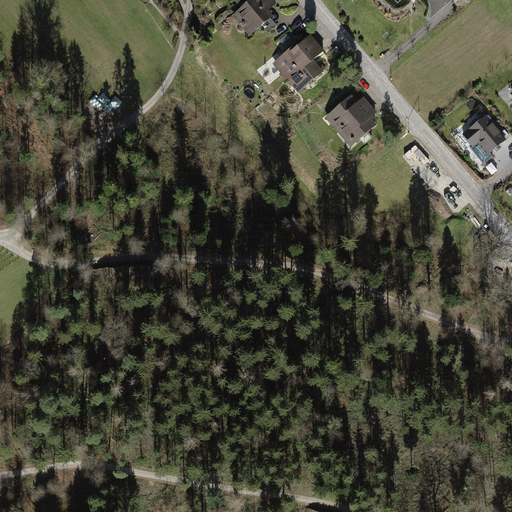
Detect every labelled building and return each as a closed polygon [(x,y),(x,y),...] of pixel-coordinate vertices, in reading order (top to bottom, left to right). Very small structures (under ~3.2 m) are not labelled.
[(274,8),(267,0),(251,0),(240,10),(231,18),(248,39),(273,18),(268,13),(274,8)] [(231,0),(240,10),(251,0),(231,0)] [(273,23),(263,31),(267,36),(277,28),(273,23)] [(271,64),(283,79),(318,50),(306,35),(271,64)] [(336,48),(331,53),(338,61),(343,56),(336,48)] [(283,79),(295,94),(330,65),(318,50),(283,79)] [(270,68),(265,72),(270,77),(274,73),(270,68)] [(324,119),(337,134),(370,107),(363,98),(360,101),(354,94),(324,119)] [(337,134),(350,150),(360,142),(363,146),(371,139),(368,135),(380,125),(374,118),(377,115),(370,107),(337,134)] [(75,113),(89,130),(93,126),(79,109),(75,113)] [(485,115),(461,133),(471,146),(477,141),(486,153),(504,139),(485,115)]
